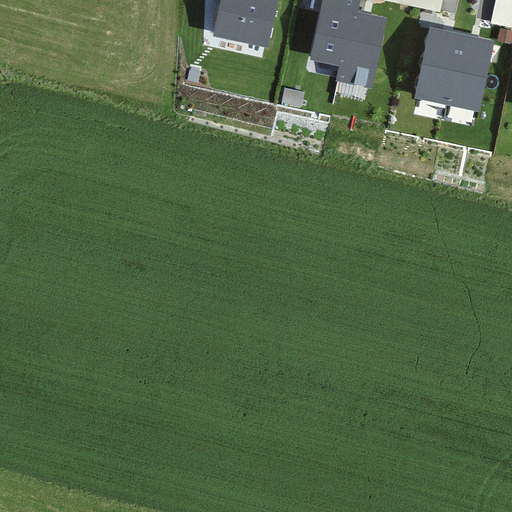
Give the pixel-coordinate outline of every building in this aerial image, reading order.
[(278,0),(220,0),(213,36),(270,47),(278,0)] [(299,0),(298,7),(319,12),(321,0),(299,0)] [(321,0),(319,12),(310,57),(340,66),(337,79),(372,89),(388,17),(359,10),(361,0),(321,0)] [(442,0),(384,0),(440,13),(442,0)] [(511,0),(494,0),(490,24),(511,27),(511,0)] [(495,40),(431,27),(415,98),(478,112),(495,40)] [(497,41),(509,44),(511,33),(511,30),(499,27),(497,41)]
